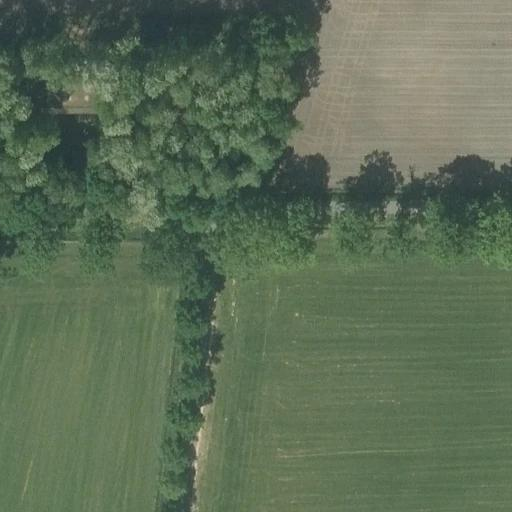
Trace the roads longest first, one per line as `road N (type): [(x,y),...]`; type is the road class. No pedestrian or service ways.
road 1 (unclassified): [(186,511),(212,209)]
road 2 (unclassified): [(212,209),(511,206)]
road 3 (unclassified): [(0,210),(212,209)]
